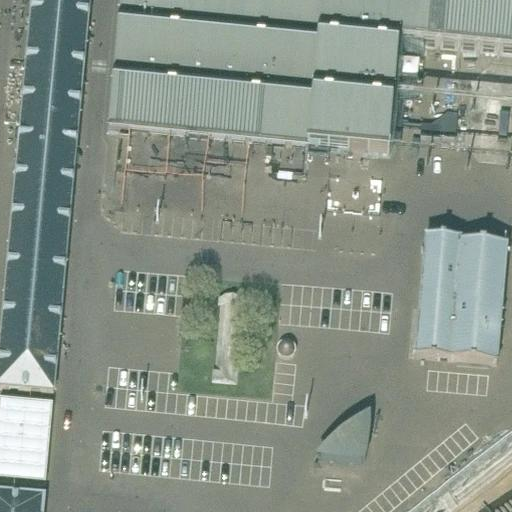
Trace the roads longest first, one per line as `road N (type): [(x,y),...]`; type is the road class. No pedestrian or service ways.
road 1 (unclassified): [(113,0),(82,336)]
road 2 (unclassified): [(404,275),(394,459)]
road 3 (unclassified): [(16,0),(0,169)]
road 4 (unclassified): [(404,275),(409,226),(418,216),(511,223)]
road 5 (unclassified): [(511,387),(492,410),(434,424),(394,459)]
road 6 (unclassified): [(68,490),(206,503)]
